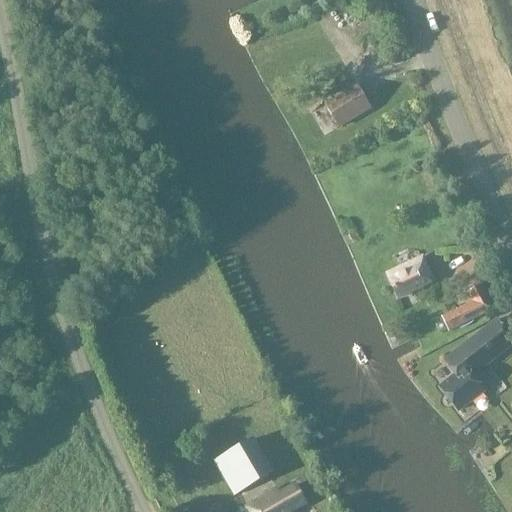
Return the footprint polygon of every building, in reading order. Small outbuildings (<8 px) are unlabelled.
[(355,85),(324,104),(339,129),(370,110),(355,85)] [(422,258),(387,275),(398,299),(434,282),(422,258)] [(444,331),(478,315),(493,308),(482,286),(468,293),(472,302),(438,317),(444,331)] [(484,392),(472,377),(487,364),(511,344),(511,339),(498,321),(445,362),(456,376),(440,389),(458,412),(484,392)] [(249,443),(214,463),(234,497),(269,477),(249,443)] [(280,495),(278,491),(242,511),(293,511),(305,505),(294,487),(280,495)]
